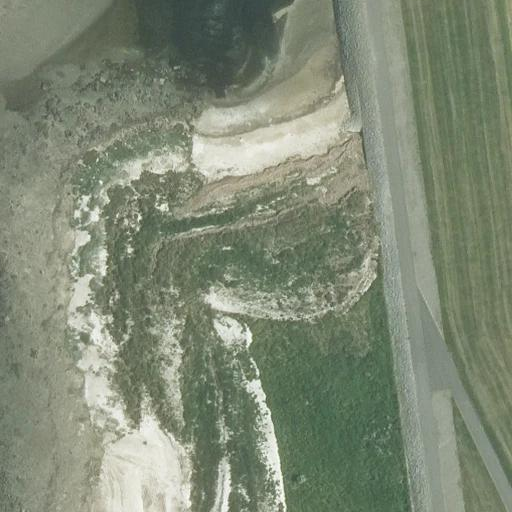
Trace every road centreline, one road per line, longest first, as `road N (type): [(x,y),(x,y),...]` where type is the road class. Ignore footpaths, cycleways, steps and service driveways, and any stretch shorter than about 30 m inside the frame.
road 1 (track): [(376,0),(423,296),(442,511)]
road 2 (track): [(423,296),(511,504)]
